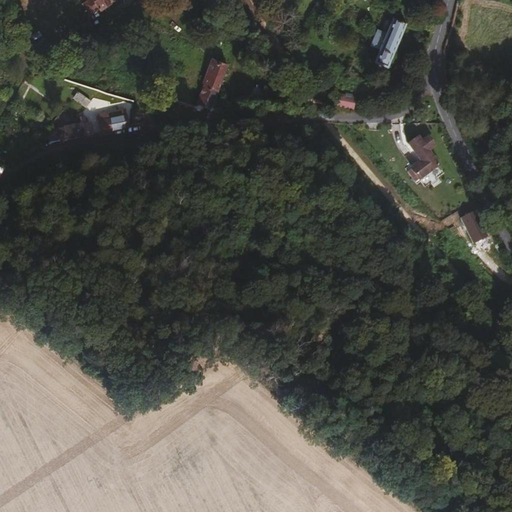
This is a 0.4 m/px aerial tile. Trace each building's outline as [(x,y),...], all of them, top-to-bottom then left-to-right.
[(105,0),(79,0),(86,11),(95,5),(96,6),(105,0)] [(384,65),(399,29),(402,21),(389,15),(388,16),(389,17),(383,30),(374,27),(367,42),(376,46),(370,58),(384,65)] [(258,57),(249,44),(242,51),(250,63),(258,57)] [(212,93),(223,62),(207,56),(202,70),(204,71),(202,75),(193,100),(220,109),(224,99),(212,93)] [(350,107),(352,96),(334,92),(325,84),(321,88),(332,100),(330,104),(350,107)] [(85,101),(88,96),(76,88),(72,93),(85,101)] [(126,124),(126,122),(121,107),(95,113),(99,130),(126,124)] [(91,131),(89,118),(85,118),(83,114),(78,115),(79,120),(82,133),(91,131)] [(82,133),(79,120),(64,123),(62,121),(57,121),(57,125),(47,127),(51,139),(82,133)] [(394,149),(382,129),(372,136),(383,156),(394,149)] [(432,146),(426,137),(419,142),(417,138),(407,144),(419,162),(426,157),(428,156),(425,151),(432,146)] [(19,154),(23,149),(19,146),(14,151),(19,154)] [(435,170),(426,157),(419,162),(408,169),(416,182),(435,170)] [(474,245),(488,237),(474,211),(460,219),(474,245)]
